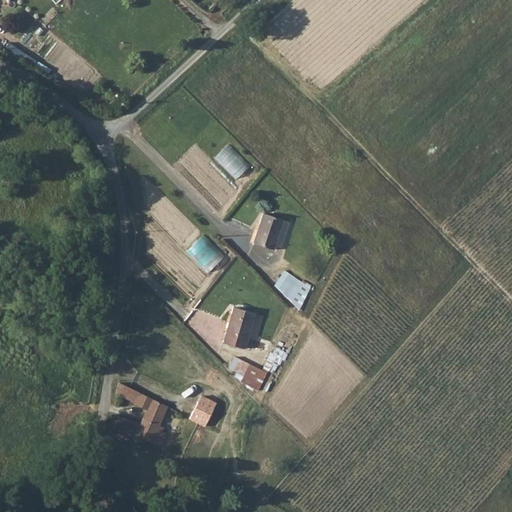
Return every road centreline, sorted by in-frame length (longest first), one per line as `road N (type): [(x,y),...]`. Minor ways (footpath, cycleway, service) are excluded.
road 1 (unclassified): [(0,66),(82,121),(117,187),(123,270),(99,455),(104,511)]
road 2 (track): [(99,144),(258,0)]
road 3 (unknown): [(123,123),(218,218)]
